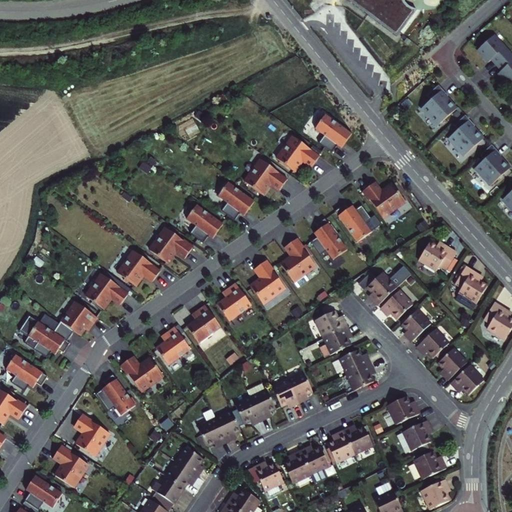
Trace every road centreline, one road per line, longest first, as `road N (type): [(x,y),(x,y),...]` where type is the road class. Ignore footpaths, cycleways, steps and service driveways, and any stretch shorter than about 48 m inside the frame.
road 1 (residential): [(0,500),(104,341),(388,139)]
road 2 (track): [(0,50),(113,39),(262,0)]
road 3 (residential): [(414,374),(233,461),(196,511)]
road 4 (residential): [(511,134),(440,55),(501,0)]
road 5 (residential): [(511,277),(388,139)]
road 6 (residential): [(388,139),(271,0)]
road 7 (unclassified): [(0,12),(119,0)]
